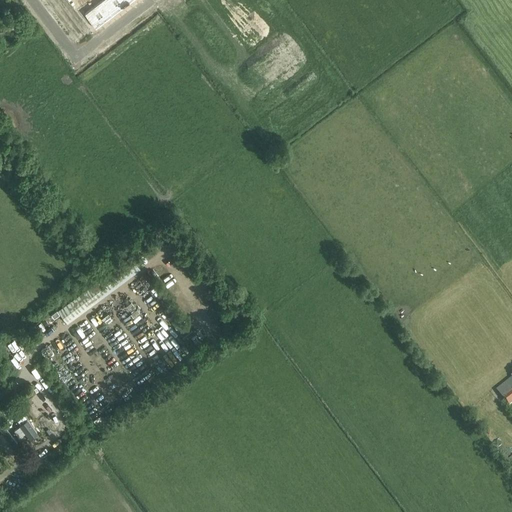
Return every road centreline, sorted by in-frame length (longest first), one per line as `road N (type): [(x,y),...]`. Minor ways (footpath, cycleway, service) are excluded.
road 1 (residential): [(297,37),(139,158)]
road 2 (residential): [(438,8),(347,77),(324,72),(297,37)]
road 3 (residential): [(150,0),(77,57),(31,0)]
